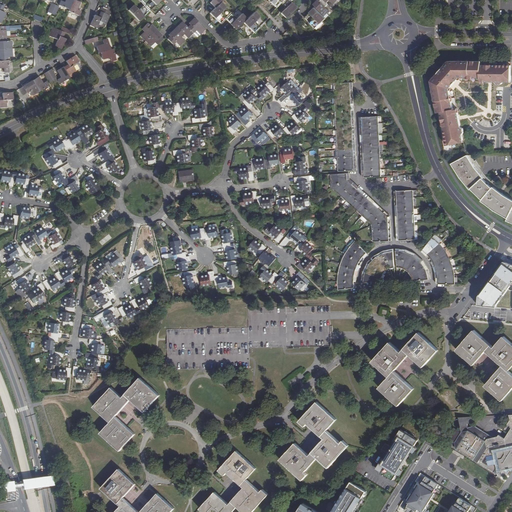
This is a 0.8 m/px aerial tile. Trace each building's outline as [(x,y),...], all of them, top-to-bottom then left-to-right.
[(61,1),(59,6),(70,11),(69,12),(79,17),(81,12),(77,10),(80,3),(74,0),(66,0),(65,3),(61,1)] [(140,0),(150,10),(160,0),(140,0)] [(209,13),(219,24),(230,13),(220,3),(222,0),(212,0),(209,3),(214,8),(209,13)] [(280,14),(285,19),(296,8),(288,0),(284,0),(281,3),(286,8),(280,14)] [(305,18),(315,28),(322,22),(326,18),(324,16),(329,11),(325,7),(328,4),(326,3),(329,0),(333,4),(337,0),(320,0),(317,4),(316,3),(313,6),(315,8),(305,18)] [(52,4),(48,13),(52,15),(55,16),(59,7),(56,6),(52,4)] [(128,10),(139,21),(149,11),(143,5),(138,10),(134,5),(128,10)] [(94,15),(90,25),(97,28),(100,21),(106,24),(109,16),(108,15),(110,12),(101,8),(100,11),(101,12),(99,17),(94,15)] [(241,24),(251,35),(262,24),(252,14),(246,19),(241,14),(236,19),(231,14),(226,20),(235,30),(241,24)] [(167,39),(172,45),(175,42),(179,46),(184,41),(180,37),(183,34),(187,38),(193,33),(197,38),(199,35),(205,29),(194,19),(191,21),(192,23),(187,27),(182,22),(174,30),(171,33),(172,34),(167,39)] [(145,41),(150,47),(154,43),(157,45),(162,40),(157,34),(158,33),(156,31),(153,28),(152,29),(147,23),(141,29),(144,32),(140,36),(145,41)] [(0,61),(0,68),(3,68),(4,72),(9,72),(8,61),(7,57),(12,57),(11,49),(11,41),(6,41),(5,38),(6,38),(6,30),(1,31),(0,27),(0,58),(0,61)] [(56,40),(53,46),(60,49),(64,39),(62,38),(60,37),(62,32),(64,33),(69,35),(71,32),(62,28),(60,32),(54,29),(50,37),(56,40)] [(109,58),(111,62),(115,61),(112,50),(110,50),(107,40),(102,41),(104,45),(96,47),(98,54),(100,54),(102,60),(109,58)] [(57,80),(60,84),(70,78),(70,79),(73,77),(71,75),(77,71),(73,66),(79,62),(75,56),(66,62),(68,65),(64,68),(63,67),(57,71),(61,78),(57,80)] [(481,61),(450,61),(446,63),(443,68),(444,69),(438,76),(437,74),(433,79),(431,83),(437,113),(441,112),(442,119),(445,119),(446,122),(443,122),(447,145),(464,142),(462,135),(464,132),(463,129),(461,127),(459,120),(457,120),(456,117),(457,116),(458,116),(458,115),(457,109),(454,109),(449,89),(451,86),(452,85),(451,83),(453,81),(454,81),(455,81),(456,81),(459,78),(480,78),(480,82),(486,82),(487,82),(488,81),(488,79),(492,79),(492,82),(495,82),(497,84),(501,84),(503,82),(511,82),(511,65),(491,65),(491,68),(488,68),(488,65),(481,65),(481,61)] [(45,74),(50,82),(53,80),(56,78),(51,69),(48,71),(45,74)] [(19,89),(23,95),(30,91),(32,96),(39,91),(39,92),(49,86),(46,82),(43,84),(39,77),(32,81),(19,89)] [(287,98),(293,93),(295,94),(298,91),(295,87),(293,88),(288,82),(286,84),(283,81),(278,86),(281,90),(282,88),(287,94),(288,94),(285,96),(285,95),(279,100),(282,103),(287,98)] [(265,86),(264,84),(258,90),(261,93),(258,97),(261,100),(265,97),(263,96),(269,90),(271,92),(275,89),(274,89),(269,83),(265,86)] [(350,83),(334,84),(334,90),(335,97),(335,104),(335,111),(336,118),(336,130),(337,137),(337,144),(338,151),(338,157),(338,165),(339,171),(355,171),(350,83)] [(251,91),(249,90),(251,88),(248,85),(242,90),(247,95),(251,91)] [(256,97),(253,94),(256,91),(253,87),(251,88),(249,90),(251,91),(247,95),(242,90),(237,95),(243,102),(249,109),(253,106),(250,103),(256,97)] [(300,93),(298,91),(295,94),(293,93),(287,98),(291,101),(292,100),(297,106),(304,100),(298,94),(300,93)] [(0,98),(0,108),(7,108),(7,101),(13,101),(13,93),(2,94),(2,98),(0,98)] [(188,99),(180,100),(180,103),(176,103),(176,106),(177,112),(182,112),(181,108),(189,107),(189,109),(194,108),(193,104),(189,104),(188,99)] [(205,117),(203,101),(196,102),(196,103),(199,105),(203,104),(204,109),(202,110),(203,117),(205,117)] [(159,103),(159,108),(164,107),(165,112),(172,112),(172,115),(177,114),(177,112),(176,106),(172,106),(171,104),(164,105),(163,103),(159,103)] [(157,104),(152,104),(153,109),(148,109),(149,117),(152,117),(152,119),(152,121),(161,120),(161,116),(157,116),(156,109),(158,109),(157,104)] [(203,117),(202,110),(204,109),(203,104),(199,105),(199,110),(194,110),(195,118),(191,119),(192,123),(201,122),(207,121),(207,116),(205,117),(203,117)] [(296,115),(293,118),(298,124),(301,121),(303,123),(309,118),(306,114),(309,111),(306,107),(302,110),(304,112),(298,117),(296,115)] [(247,108),(241,113),(243,115),(239,118),(245,125),(249,122),(247,119),(253,114),(247,108)] [(378,116),(362,117),(365,177),(373,177),(374,177),(381,177),(381,169),(380,159),(380,152),(380,145),(379,134),(378,123),(378,116)] [(236,118),(230,123),(231,125),(228,128),(233,134),(237,131),(235,129),(241,124),(236,118)] [(149,121),(141,122),(142,131),(145,130),(146,135),(154,133),(153,129),(150,129),(149,121)] [(208,123),(199,125),(200,129),(204,129),(205,136),(212,135),(211,128),(209,128),(208,123)] [(104,129),(102,124),(97,127),(100,131),(96,133),(100,140),(96,143),(99,146),(109,140),(102,129),(104,129)] [(290,136),(293,134),(294,135),(300,130),(294,124),(289,128),(287,127),(284,129),(290,136)] [(79,135),(83,142),(87,140),(85,137),(91,133),(88,126),(79,131),(81,133),(79,135)] [(273,131),(272,129),(268,132),(273,138),(277,135),(278,137),(284,132),(279,126),(273,131)] [(69,138),(70,140),(66,142),(69,147),(71,150),(75,147),(73,145),(80,140),(77,136),(79,135),(81,133),(79,131),(78,129),(74,132),(75,133),(69,138)] [(255,133),(251,136),(257,143),(261,140),(262,141),(268,136),(263,130),(257,135),(255,133)] [(197,134),(187,135),(188,140),(192,140),(193,148),(191,148),(192,152),(196,152),(196,147),(200,147),(200,139),(197,139),(197,134)] [(157,136),(149,137),(150,144),(153,144),(154,148),(161,147),(161,143),(158,143),(157,136)] [(24,149),(19,140),(13,142),(18,152),(24,149)] [(51,143),(47,145),(50,149),(51,149),(54,147),(57,151),(63,146),(65,150),(69,147),(66,142),(64,140),(60,142),(59,140),(52,144),(51,143)] [(145,147),(141,148),(141,153),(143,152),(144,160),(147,160),(147,164),(155,163),(155,159),(152,159),(151,151),(146,152),(145,147)] [(109,160),(110,163),(114,160),(111,155),(110,156),(106,150),(103,152),(101,148),(93,153),(95,157),(99,155),(103,161),(107,158),(109,160)] [(184,149),(172,151),(173,156),(177,155),(178,163),(190,161),(189,157),(185,157),(184,149)] [(56,161),(52,155),(54,154),(52,150),(47,153),(49,157),(46,159),(50,166),(52,165),(55,169),(62,164),(60,160),(56,161)] [(292,150),(285,150),(285,153),(280,153),(282,163),(286,162),(286,158),(293,157),(292,150)] [(278,155),(271,156),(271,158),(266,159),(267,168),(272,168),(272,164),(279,163),(278,155)] [(471,189),(482,200),(481,201),(494,210),(508,218),(507,221),(511,222),(511,201),(507,199),(507,197),(504,195),(501,193),(500,194),(495,191),(496,189),(493,187),(492,188),(489,186),(488,187),(487,186),(488,185),(489,184),(487,181),(486,182),(482,179),(483,178),(481,175),(480,176),(476,171),(477,170),(475,167),(473,164),(472,165),(468,159),(469,158),(467,155),(452,164),(460,177),(470,190),(471,189)] [(306,161),(305,156),(301,157),(301,162),(296,162),(297,170),(293,171),(294,175),(303,174),(302,170),(305,169),(304,161),(306,161)] [(256,163),(252,163),(253,171),(257,171),(257,168),(264,167),(263,159),(256,160),(256,163)] [(110,163),(109,160),(101,165),(103,169),(107,167),(111,173),(118,169),(113,162),(111,164),(110,163)] [(64,171),(61,167),(53,172),(56,176),(55,178),(59,184),(63,181),(65,185),(70,182),(68,180),(67,179),(65,179),(61,174),(64,171)] [(239,168),(235,169),(235,173),(240,173),(241,178),(249,177),(249,181),(254,180),(253,171),(248,172),(247,169),(240,170),(239,168)] [(8,185),(13,186),(14,178),(11,177),(10,176),(10,174),(2,172),(3,170),(0,169),(0,174),(2,175),(1,180),(9,181),(8,185)] [(192,170),(178,172),(179,183),(194,181),(192,170)] [(11,177),(14,178),(16,178),(16,182),(23,184),(23,188),(27,188),(29,179),(24,178),(24,176),(17,175),(17,173),(12,172),(11,177)] [(95,186),(92,180),(94,178),(91,174),(84,179),(85,181),(86,183),(85,184),(91,194),(100,189),(97,185),(95,186)] [(336,174),(331,174),(332,187),(372,224),(373,242),(387,241),(386,218),(346,181),(346,174),(338,174),(336,174)] [(76,175),(68,180),(70,182),(71,185),(69,186),(73,192),(80,188),(76,182),(78,180),(76,175)] [(303,177),(294,178),(294,182),(298,182),(300,190),(304,189),(305,194),(310,194),(309,189),(307,189),(306,181),(304,181),(303,177)] [(38,188),(38,187),(30,186),(29,194),(37,195),(37,197),(41,198),(42,189),(38,188)] [(253,202),(253,199),(257,199),(257,196),(257,191),(252,192),(252,194),(244,195),(245,200),(240,201),(241,205),(245,205),(245,203),(253,202)] [(405,191),(397,191),(399,241),(416,240),(415,233),(415,222),(415,216),(414,208),(414,197),(414,191),(406,191),(405,191)] [(262,195),(257,196),(257,199),(258,205),(263,205),(263,207),(271,206),(270,202),(275,201),(274,196),(269,197),(269,199),(262,200),(262,195)] [(296,196),(291,196),(292,205),(293,211),(297,210),(297,207),(305,206),(309,206),(308,196),(303,197),(303,199),(296,199),(296,196)] [(290,209),(289,201),(281,201),(281,200),(276,200),(277,208),(281,207),(282,210),(290,209)] [(29,207),(29,210),(21,209),(20,216),(28,217),(28,216),(32,217),(34,208),(29,207)] [(4,224),(2,223),(0,222),(0,227),(3,228),(4,227),(11,228),(12,226),(17,226),(18,217),(13,216),(13,220),(5,219),(4,224)] [(272,230),(269,227),(265,231),(269,234),(270,233),(276,238),(275,240),(278,242),(284,236),(280,233),(281,232),(276,226),(272,230)] [(45,232),(42,228),(36,232),(37,235),(35,236),(33,238),(38,245),(42,242),(40,239),(46,235),(47,237),(51,234),(50,232),(48,230),(45,232)] [(210,230),(210,232),(205,233),(204,233),(206,239),(206,241),(211,240),(211,238),(219,236),(217,229),(210,230)] [(201,240),(206,239),(204,233),(205,233),(204,231),(200,232),(200,230),(192,231),(193,238),(201,237),(201,240)] [(227,234),(226,230),(221,231),(222,235),(224,235),(225,242),(222,243),(223,248),(224,247),(231,246),(230,244),(230,242),(233,241),(232,234),(227,234)] [(295,234),(291,230),(286,237),(290,240),(292,238),(297,243),(301,239),(304,242),(307,238),(304,235),(303,237),(297,232),(295,234)] [(25,243),(21,246),(26,253),(30,250),(28,247),(34,242),(32,238),(33,238),(35,236),(33,232),(29,234),(30,236),(23,240),(25,243)] [(60,239),(56,233),(49,237),(53,243),(50,246),(52,249),(60,245),(57,241),(60,239)] [(435,239),(433,237),(423,250),(426,253),(431,259),(434,264),(436,271),(438,277),(438,282),(438,284),(450,284),(455,285),(455,282),(455,279),(455,277),(455,274),(454,271),(454,268),(453,266),(452,263),(451,260),(449,256),(448,254),(446,251),(444,248),(443,247),(441,244),(439,242),(437,240),(435,239)] [(180,240),(175,241),(176,246),(172,247),(173,254),(176,254),(177,258),(186,257),(185,252),(181,253),(180,246),(181,245),(180,240)] [(338,285),(339,290),(355,288),(355,282),(355,275),(358,267),(361,261),(364,257),(367,252),(356,240),(354,242),(352,244),(349,248),(347,252),(345,255),(343,258),(341,262),(340,267),(339,272),(338,277),(338,281),(338,285)] [(260,246),(254,241),(249,247),(255,252),(256,251),(260,254),(266,247),(262,244),(260,246)] [(301,243),(296,248),(299,251),(301,250),(307,255),(306,256),(310,259),(313,255),(309,252),(312,248),(306,243),(304,245),(301,243)] [(228,251),(229,259),(236,258),(235,250),(233,250),(232,246),(231,246),(224,247),(225,252),(228,251)] [(15,249),(14,247),(7,251),(10,255),(6,257),(8,262),(12,260),(11,258),(18,253),(20,257),(24,254),(19,247),(15,249)] [(378,283),(381,283),(381,280),(382,277),(383,274),(385,272),(387,269),(391,268),(393,267),(392,250),(390,251),(385,252),(382,253),(377,257),(374,259),(371,263),(369,266),(366,271),(366,274),(364,279),(364,282),(378,283)] [(395,250),(396,266),(398,266),(401,267),(404,268),(406,270),(408,271),(410,273),(411,276),(412,279),(413,281),(417,280),(429,280),(429,277),(427,271),(426,268),(423,264),(421,261),(416,256),(413,254),(408,252),(405,251),(398,250),(395,250)] [(265,252),(260,258),(270,266),(276,258),(272,255),(270,257),(265,252)] [(66,253),(58,258),(61,262),(63,261),(68,267),(74,262),(70,256),(69,257),(66,253)] [(142,257),(140,253),(136,256),(138,259),(134,262),(138,269),(135,271),(137,275),(145,271),(143,267),(145,266),(141,259),(142,257)] [(108,260),(107,259),(102,262),(105,266),(108,264),(109,263),(112,266),(118,262),(120,264),(124,261),(118,254),(115,256),(114,255),(108,260)] [(189,256),(186,257),(181,258),(181,263),(178,263),(180,271),(187,269),(186,262),(190,261),(189,256)] [(319,262),(315,258),(312,262),(308,259),(303,265),(300,263),(297,266),(304,272),(307,269),(309,270),(314,264),(316,265),(319,262)] [(230,274),(238,273),(237,265),(234,265),(234,261),(224,262),(225,267),(229,266),(230,274)] [(479,296),(478,305),(511,308),(511,264),(504,261),(479,296)] [(108,264),(105,266),(104,264),(103,265),(102,263),(95,268),(98,272),(94,274),(97,278),(101,276),(100,274),(106,270),(109,274),(113,271),(108,264)] [(18,270),(14,264),(8,268),(11,274),(13,274),(15,278),(23,272),(21,269),(18,270)] [(264,266),(261,269),(264,272),(261,276),(267,281),(268,280),(272,283),(275,279),(279,275),(275,271),(272,275),(267,270),(268,269),(264,266)] [(59,272),(55,274),(60,282),(62,280),(64,279),(65,281),(72,277),(70,273),(73,271),(72,269),(71,267),(66,269),(67,271),(61,275),(59,272)] [(194,283),(192,276),(196,275),(195,270),(186,272),(187,276),(184,277),(186,289),(196,287),(195,282),(194,283)] [(209,276),(201,277),(203,285),(211,284),(210,281),(215,280),(214,276),(213,271),(208,272),(209,276)] [(285,275),(281,272),(279,275),(275,279),(279,282),(278,284),(284,288),(289,282),(283,277),(285,275)] [(310,281),(300,272),(296,275),(298,276),(295,279),(297,280),(293,284),(299,290),(300,289),(302,291),(310,281)] [(27,279),(25,275),(17,280),(19,284),(18,285),(23,291),(29,287),(25,281),(27,279)] [(142,275),(134,280),(136,284),(139,282),(143,289),(141,289),(144,294),(148,291),(146,287),(150,285),(146,278),(144,279),(142,275)] [(219,279),(219,275),(214,276),(215,280),(215,285),(220,285),(220,287),(228,286),(229,288),(233,287),(232,282),(228,283),(227,278),(219,279)] [(48,283),(46,280),(42,282),(47,290),(51,287),(52,290),(59,285),(60,287),(64,284),(62,280),(60,282),(58,283),(55,279),(48,283)] [(104,288),(100,281),(93,285),(96,292),(99,291),(101,295),(109,291),(106,286),(104,288)] [(32,293),(31,292),(28,294),(31,298),(34,296),(37,299),(44,295),(42,293),(46,291),(41,283),(37,285),(39,288),(32,293)] [(96,294),(91,296),(94,300),(95,299),(99,306),(101,305),(104,309),(112,305),(109,301),(106,302),(102,295),(98,298),(96,294)] [(130,301),(135,309),(137,308),(139,307),(141,310),(148,306),(145,302),(150,299),(147,294),(142,297),(143,299),(137,302),(135,299),(130,301)] [(73,299),(65,298),(64,306),(65,307),(65,311),(74,312),(74,308),(72,307),(73,299)] [(121,307),(117,309),(122,316),(122,317),(126,315),(128,317),(135,314),(135,315),(140,313),(137,308),(135,309),(133,310),(131,306),(123,310),(121,307)] [(115,311),(112,307),(96,316),(98,320),(104,317),(108,323),(112,321),(115,325),(119,323),(117,319),(115,319),(112,313),(115,311)] [(69,314),(61,313),(60,320),(63,321),(62,326),(71,327),(72,322),(68,321),(69,314)] [(91,324),(82,323),(81,327),(84,328),(83,336),(91,337),(91,329),(90,329),(91,324)] [(57,325),(49,324),(48,332),(51,332),(50,337),(48,336),(48,341),(45,340),(44,348),(49,349),(48,354),(53,354),(54,352),(54,349),(52,349),(53,342),(57,342),(58,338),(60,338),(60,333),(56,332),(57,325)] [(494,347),(474,330),(457,350),(474,365),(486,351),(503,366),(485,385),(502,400),(511,389),(511,373),(509,371),(511,366),(511,343),(504,337),(494,347)] [(439,350),(419,332),(401,351),(390,342),(373,361),(389,376),(380,387),(399,405),(414,388),(395,370),(410,354),(424,366),(439,350)] [(98,340),(89,339),(89,344),(92,344),(92,352),(100,353),(101,345),(98,345),(98,340)] [(62,357),(63,353),(54,352),(53,354),(53,356),(51,356),(50,364),(57,365),(58,357),(62,357)] [(94,354),(85,353),(85,357),(89,358),(88,366),(93,367),(92,371),(96,371),(97,367),(95,367),(96,359),(94,358),(94,354)] [(78,367),(73,366),(72,375),(76,376),(76,378),(84,380),(85,375),(89,375),(90,370),(85,369),(85,372),(77,370),(78,367)] [(71,368),(66,368),(65,371),(58,370),(56,378),(64,379),(65,377),(69,377),(71,368)] [(111,387),(94,406),(111,421),(101,433),(121,450),(136,433),(116,416),(131,399),(145,411),(160,394),(140,377),(123,397),(111,387)] [(337,419),(317,402),(300,421),(305,426),(308,424),(324,439),(309,455),(295,443),(281,460),(303,479),(308,473),(305,471),(317,457),(328,467),(348,445),(343,440),(341,443),(327,430),(337,419)] [(476,461),(498,475),(501,471),(503,470),(506,472),(508,469),(511,471),(511,469),(511,419),(510,419),(507,424),(500,420),(499,420),(496,424),(497,426),(508,433),(505,438),(499,434),(498,436),(493,437),(475,426),(468,427),(467,423),(478,421),(477,416),(459,417),(462,430),(459,431),(456,429),(455,430),(453,432),(451,434),(451,436),(451,439),(451,443),(454,442),(455,448),(456,449),(458,449),(474,459),(476,459),(476,461)] [(386,453),(376,469),(394,480),(398,473),(400,469),(412,450),(414,446),(424,431),(407,420),(390,446),(386,443),(382,450),(386,453)] [(256,468),(237,451),(219,470),(225,475),(227,472),(244,487),(229,504),(215,492),(200,508),(204,511),(231,511),(237,506),(243,511),(251,511),(268,494),(263,489),(260,492),(246,479),(256,468)] [(136,483),(119,468),(102,488),(121,506),(115,511),(171,511),(175,508),(158,493),(140,511),(139,511),(124,498),(136,483)] [(409,501),(404,510),(408,511),(420,511),(422,509),(423,510),(434,493),(433,492),(438,483),(425,476),(420,484),(419,483),(408,500),(409,501)] [(316,511),(303,504),(298,511),(353,511),(367,491),(351,482),(332,511),(316,511)] [(467,511),(472,505),(459,497),(454,505),(453,504),(447,511),(467,511)]
